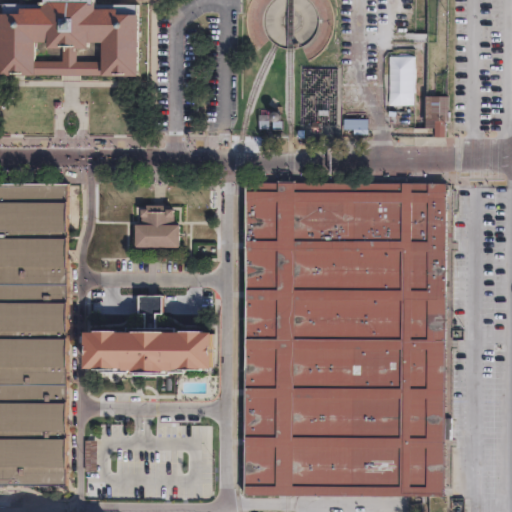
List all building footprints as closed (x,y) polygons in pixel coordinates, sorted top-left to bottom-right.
[(95,0),(95,3),(97,3),(99,3),(99,8),(121,9),(121,14),(140,14),(140,76),(103,76),(103,75),(37,74),(37,75),(0,75),(1,13),(24,13),(24,8),(45,8),(45,0),(95,0)] [(415,56),(414,104),(390,103),(391,56),(415,56)] [(338,68),(337,125),(303,124),(304,68),(338,68)] [(446,130),(423,130),(424,96),(447,96),(446,130)] [(446,498),(287,497),(245,496),(246,390),(247,293),(247,243),(248,182),(289,182),(449,184),(446,498)] [(68,481),(0,480),(0,185),(71,186),(68,481)] [(147,210),(147,214),(165,214),(165,211),(173,211),(173,215),(175,215),(175,226),(179,226),(179,249),(134,249),(134,226),(141,226),(141,218),(139,218),(139,210),(147,210)] [(157,315),(157,326),(176,326),(176,331),(218,331),(218,373),(178,373),(177,374),(127,374),(127,372),(87,372),(87,330),(121,331),(121,326),(146,326),(146,314),(140,314),(140,294),(164,294),(164,315),(157,315)]
